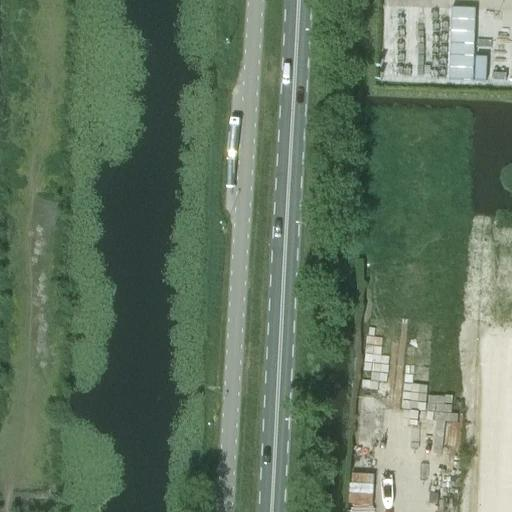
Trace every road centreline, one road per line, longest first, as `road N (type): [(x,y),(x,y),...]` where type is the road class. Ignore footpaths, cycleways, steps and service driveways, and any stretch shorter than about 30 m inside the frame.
road 1 (unclassified): [(254,0),(224,511)]
road 2 (primary): [(273,511),(299,0)]
